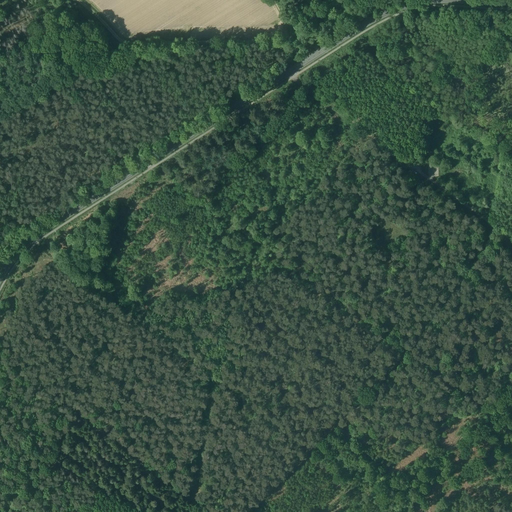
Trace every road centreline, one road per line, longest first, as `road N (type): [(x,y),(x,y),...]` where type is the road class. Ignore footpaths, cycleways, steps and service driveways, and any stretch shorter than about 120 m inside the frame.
road 1 (primary): [(7,267),(45,229),(349,33),(394,8),(430,0)]
road 2 (track): [(289,72),(494,226)]
road 3 (track): [(287,38),(241,53),(125,45)]
